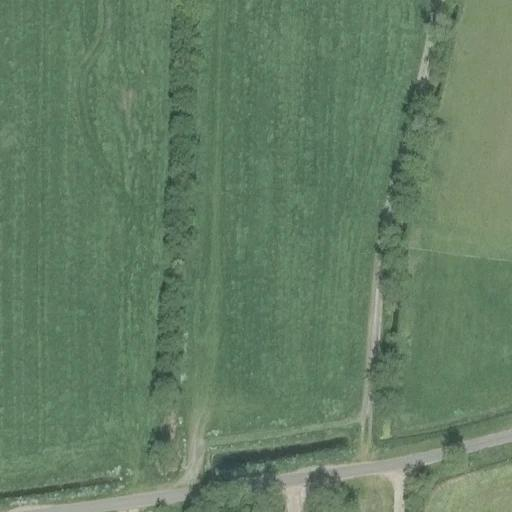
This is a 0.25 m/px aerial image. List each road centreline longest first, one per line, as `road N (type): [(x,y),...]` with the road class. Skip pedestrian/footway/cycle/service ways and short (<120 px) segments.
road 1 (track): [(364,470),(379,258),(440,0)]
road 2 (unclassified): [(65,511),(426,460),(511,435)]
